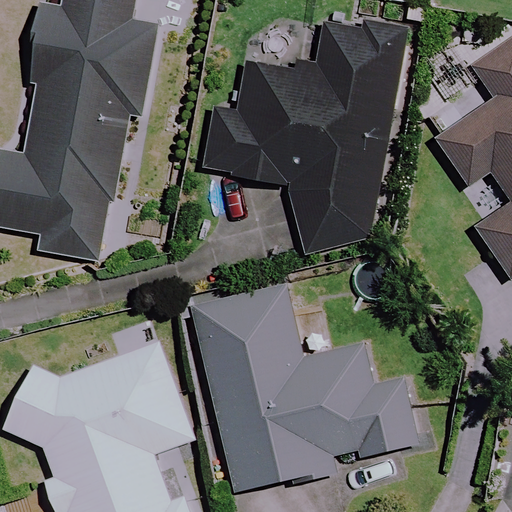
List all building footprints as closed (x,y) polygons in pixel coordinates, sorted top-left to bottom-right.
[(40,249),(101,265),(139,120),(145,121),(167,36),(134,27),(140,0),(67,0),(64,13),(50,10),(32,82),(40,85),(21,159),(6,155),(0,180),(0,227),(43,239),(40,249)] [(409,39),(329,27),(321,76),(252,66),(244,119),(220,115),(211,173),(292,185),(313,255),(379,237),(409,39)] [(511,210),(478,234),(511,283),(511,46),(476,72),(497,103),(437,144),(471,193),(494,177),(511,202),(511,210)] [(302,361),(287,287),(200,304),(236,493),(338,474),(336,462),(418,446),(405,378),(372,385),(365,349),(302,361)] [(197,442),(165,346),(66,379),(34,365),(8,427),(49,448),(60,480),(51,483),(60,511),(69,511),(72,511),(195,511),(192,501),(174,507),(157,456),(197,442)]
